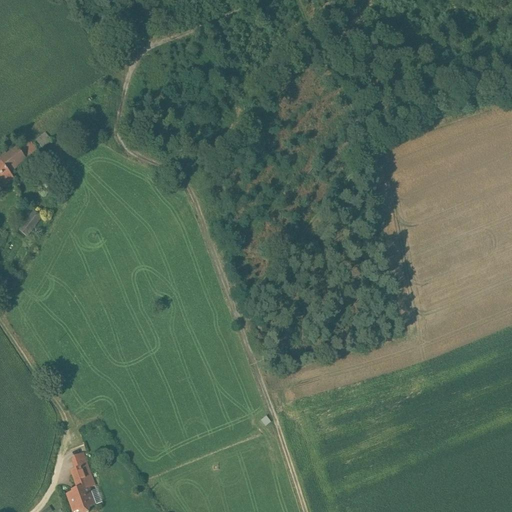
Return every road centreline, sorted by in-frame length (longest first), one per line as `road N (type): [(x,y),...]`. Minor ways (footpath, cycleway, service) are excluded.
road 1 (track): [(269,0),(154,45),(130,68),(118,141),(184,182),(196,208)]
road 2 (track): [(305,511),(196,208)]
